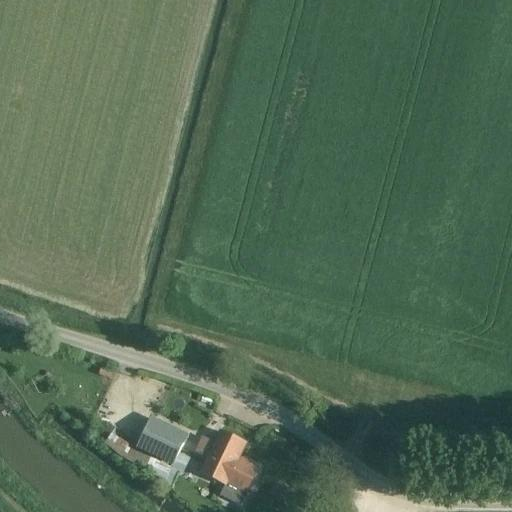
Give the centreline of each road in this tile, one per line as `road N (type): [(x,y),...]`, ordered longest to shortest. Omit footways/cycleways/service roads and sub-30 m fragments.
road 1 (unclassified): [(378,485),(253,400),(0,318)]
road 2 (unclassified): [(378,485),(418,498),(511,500)]
